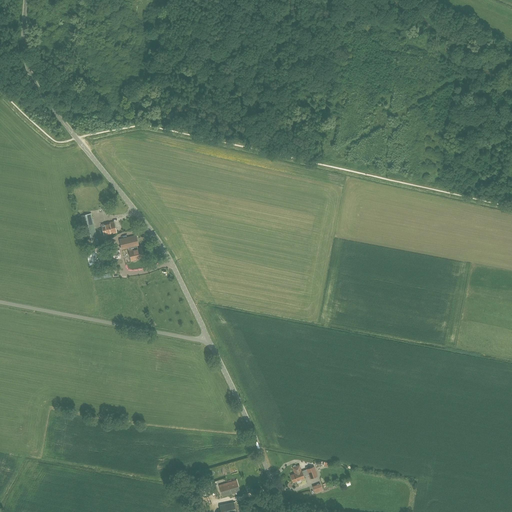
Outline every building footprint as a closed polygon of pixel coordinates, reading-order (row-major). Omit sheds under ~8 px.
[(87,246),(89,246),(90,249),(94,248),(93,245),(96,244),(89,214),(80,216),(87,246)] [(104,235),(116,232),(114,222),(101,225),(104,235)] [(131,257),(131,261),(143,258),(141,248),(137,249),(136,246),(138,245),(136,235),(119,239),(122,249),(129,247),(130,250),(129,250),(130,254),(131,257)] [(294,473),(301,471),(299,465),(296,466),(295,465),(293,466),(293,467),(292,467),(294,473)] [(302,471),(301,471),(294,473),(290,475),(293,482),(304,478),(303,475),(308,473),(310,478),(317,476),(314,466),(307,469),(307,470),(302,472),(302,471)] [(228,489),(230,494),(240,491),(236,480),(219,485),(221,491),(228,489)] [(220,511),(207,511),(199,487),(191,490),(198,511),(236,511),(234,502),(219,505),(220,511)]
